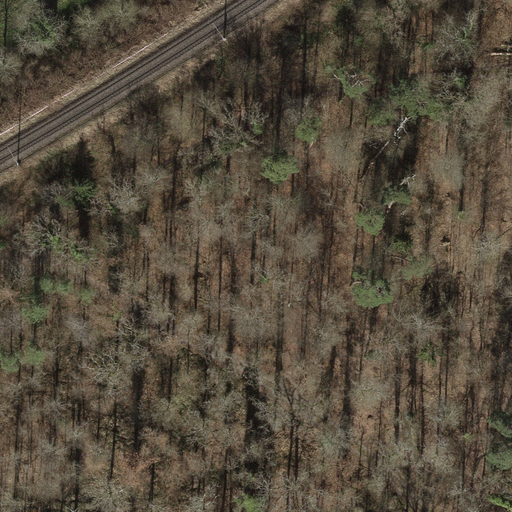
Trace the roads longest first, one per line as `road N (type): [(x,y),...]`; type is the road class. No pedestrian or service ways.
road 1 (track): [(511,67),(411,72),(307,92),(224,129),(0,261)]
road 2 (track): [(414,511),(370,452),(263,379),(101,291),(3,259)]
